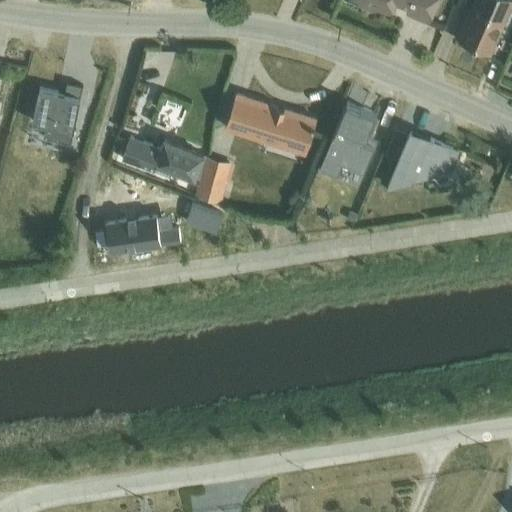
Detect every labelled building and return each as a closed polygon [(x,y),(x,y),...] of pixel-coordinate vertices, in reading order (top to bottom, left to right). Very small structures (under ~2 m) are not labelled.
[(349,0),(374,10),(381,7),(389,11),(390,11),(391,11),(392,10),(393,10),(394,9),(397,2),(400,1),(401,2),(402,2),(409,6),(407,11),(429,20),(438,0),(349,0)] [(511,0),(475,0),(458,38),(461,40),(491,52),(511,4),(511,0)] [(40,87),(33,121),(47,124),(44,136),(71,142),(83,85),(67,81),(65,92),(40,87)] [(236,91),(225,126),(306,151),(317,116),(236,91)] [(347,100),(320,165),(338,172),(343,161),(364,169),(375,144),(365,140),(375,113),(377,114),(373,111),(347,100)] [(398,158),(410,131),(396,125),(385,152),(398,158)] [(410,131),(398,158),(389,181),(413,177),(412,174),(435,170),(434,168),(452,165),(453,163),(460,147),(449,143),(411,127),(410,131)] [(196,176),(204,152),(163,135),(160,144),(130,134),(122,158),(178,176),(179,171),(196,176)] [(204,152),(196,176),(200,177),(196,193),(222,200),(227,180),(230,180),(235,161),(204,152)] [(121,183),(123,177),(109,173),(99,204),(97,216),(102,248),(128,244),(123,212),(106,215),(106,207),(114,210),(123,183),(121,183)] [(123,183),(114,210),(117,210),(128,178),(123,177),(121,183),(123,183)] [(177,193),(171,207),(205,220),(210,206),(177,193)] [(150,222),(129,226),(132,243),(174,237),(171,215),(161,217),(159,211),(148,213),(150,222)]
